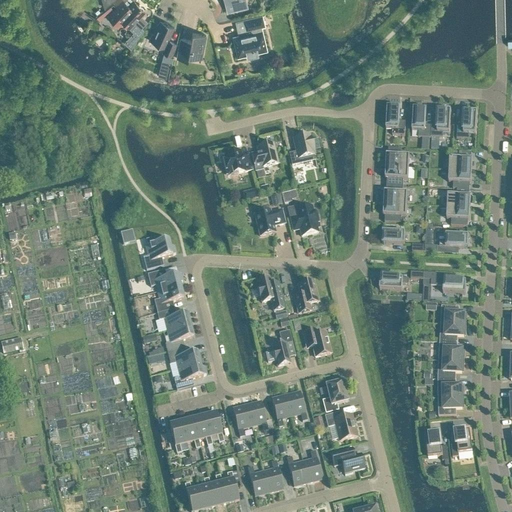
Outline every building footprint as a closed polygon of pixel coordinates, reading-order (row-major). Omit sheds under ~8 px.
[(122,0),(107,16),(118,26),(122,21),(130,28),(134,24),(140,29),(147,21),(141,15),(145,11),(133,0),(128,5),(122,0)] [(224,0),(227,10),(247,5),(245,0),(224,0)] [(259,30),(258,26),(263,25),(261,15),(236,21),(239,35),(233,36),(235,46),(237,46),(237,54),(233,54),(233,55),(246,54),(247,56),(257,53),(257,52),(266,48),(263,40),(261,30),(259,30)] [(168,39),(174,27),(159,21),(155,28),(156,29),(154,33),(152,32),(148,39),(164,47),(162,51),(172,56),(176,43),(168,39)] [(201,58),(205,34),(192,32),(190,39),(180,37),(176,57),(187,60),(188,56),(201,58)] [(158,75),(168,77),(173,59),(163,57),(158,75)] [(405,138),(405,124),(401,124),(401,111),(400,111),(400,110),(388,110),(387,132),(393,132),(393,137),(405,138)] [(431,141),(431,139),(432,126),(427,126),(428,112),(414,111),(412,133),(419,134),(419,140),(431,141)] [(432,126),(431,139),(443,140),(443,135),(450,136),(451,113),(437,112),(436,126),(432,126)] [(476,137),(477,115),(463,114),(463,127),(458,127),(457,141),(469,142),(469,137),(476,137)] [(295,154),(288,156),(291,168),(299,166),(316,162),(315,158),(314,157),(315,157),(311,138),(310,137),(292,141),(295,154)] [(257,180),(263,178),(261,172),(263,172),(262,170),(278,166),(273,146),(257,150),(259,158),(252,160),(257,180)] [(386,169),(409,171),(409,158),(401,158),(401,151),(389,151),(388,157),(387,157),(386,169)] [(242,160),(240,154),(224,158),(224,160),(222,160),(226,177),(228,176),(229,178),(252,172),(249,158),(242,160)] [(450,173),(472,174),(473,162),(471,162),(471,155),(459,154),(459,161),(450,160),(450,173)] [(408,182),(409,171),(386,169),(386,181),(387,181),(387,188),(403,189),(403,182),(408,182)] [(471,185),(472,174),(450,173),(449,184),(453,184),(453,191),(469,192),(470,185),(471,185)] [(403,195),(403,189),(387,188),(386,194),(385,194),(384,206),(407,207),(407,195),(403,195)] [(92,198),(91,191),(83,193),(84,200),(92,198)] [(469,199),(469,192),(453,191),(452,197),(448,197),(448,210),(470,211),(471,199),(469,199)] [(246,194),(247,201),(258,198),(257,192),(246,194)] [(292,204),(292,202),(290,194),(287,195),(282,196),(283,201),(285,206),(292,204)] [(270,199),(273,209),(282,207),(280,196),(270,199)] [(406,219),(407,207),(384,206),(384,218),(385,218),(385,224),(401,225),(402,219),(406,219)] [(313,213),(312,208),(297,212),(296,208),(287,210),(293,234),(299,233),(300,240),(319,235),(318,231),(320,230),(315,212),(313,213)] [(469,222),(470,211),(448,210),(447,221),(452,222),(451,228),(468,229),(468,222),(469,222)] [(286,227),(282,212),(271,214),(271,212),(253,216),(259,240),(276,236),(275,229),(286,227)] [(132,238),(131,232),(119,235),(122,247),(128,245),(127,240),(132,238)] [(405,248),(406,235),(383,234),(383,242),(384,242),(384,246),(405,248)] [(468,246),(469,239),(446,237),(446,244),(440,244),(440,250),(466,251),(467,246),(468,246)] [(155,239),(146,242),(147,247),(144,248),(147,259),(143,260),(146,273),(163,269),(161,260),(172,257),(175,256),(173,249),(171,249),(169,242),(156,245),(155,239)] [(155,288),(156,295),(181,288),(180,284),(184,284),(182,276),(166,280),(164,272),(147,277),(150,289),(155,288)] [(423,282),(422,304),(430,304),(431,288),(444,289),(443,295),(466,297),(466,284),(438,283),(439,277),(424,276),(423,282)] [(409,287),(409,281),(382,280),(382,285),(380,285),(380,292),(402,294),(403,287),(409,287)] [(271,287),(269,281),(256,284),(258,290),(257,290),(260,300),(261,305),(271,303),(273,313),(284,311),(277,285),(271,287)] [(313,284),(297,288),(300,297),(294,298),(298,316),(310,313),(309,307),(318,304),(313,284)] [(181,288),(156,295),(158,302),(154,303),(157,315),(174,311),(172,303),(184,301),(181,288)] [(437,313),(437,306),(427,305),(426,313),(437,313)] [(441,326),(466,328),(466,321),(465,320),(465,316),(459,316),(459,309),(442,308),(441,326)] [(166,334),(191,327),(188,316),(176,319),(174,311),(157,315),(159,322),(164,321),(164,322),(163,322),(166,334)] [(282,330),(289,328),(288,320),(280,322),(282,330)] [(466,335),(466,328),(441,326),(440,345),(457,346),(458,339),(464,339),(464,335),(466,335)] [(167,354),(184,350),(182,342),(194,339),(191,327),(166,334),(169,345),(165,346),(167,354)] [(316,338),(315,332),(303,335),(306,348),(312,347),(315,360),(330,356),(325,335),(316,338)] [(273,353),(273,354),(265,356),(267,365),(275,363),(275,364),(276,364),(277,369),(290,366),(289,360),(295,358),(289,333),(279,336),(281,346),(272,348),(273,353)] [(3,356),(23,352),(21,340),(1,345),(3,356)] [(457,352),(457,346),(440,345),(439,363),(464,364),(465,357),(463,357),(463,352),(457,352)] [(176,372),(201,366),(198,354),(186,357),(184,350),(167,354),(170,367),(174,366),(176,372)] [(156,366),(164,364),(162,356),(155,358),(156,366)] [(464,371),(464,364),(439,363),(438,381),(456,382),(456,376),(462,376),(462,371),(464,371)] [(201,366),(176,372),(178,379),(173,380),(176,393),(194,388),(192,381),(207,377),(205,369),(202,370),(201,366)] [(456,388),(456,382),(438,381),(438,400),(464,400),(463,393),(462,393),(462,388),(456,388)] [(337,385),(337,384),(330,386),(330,387),(326,388),(329,401),(322,403),(326,416),(338,413),(336,407),(347,404),(345,396),(346,396),(346,395),(345,395),(342,384),(337,385)] [(285,398),(291,419),(300,417),(302,424),(307,423),(300,395),(285,398)] [(281,421),(291,419),(285,398),(271,402),(278,430),(283,429),(281,421)] [(464,400),(438,400),(439,419),(456,418),(456,412),(462,412),(462,407),(464,407),(464,400)] [(247,408),(252,429),(261,427),(263,434),(268,433),(261,405),(247,408)] [(242,431),(252,429),(247,408),(232,412),(239,440),(244,439),(242,431)] [(340,420),(339,414),(324,418),(327,430),(336,428),(340,444),(356,440),(350,418),(340,420)] [(205,419),(210,440),(217,438),(219,445),(224,444),(216,416),(205,419)] [(212,447),(210,440),(205,419),(193,422),(198,442),(205,441),(207,448),(212,447)] [(321,419),(313,421),(316,433),(324,431),(321,419)] [(200,450),(198,442),(193,422),(181,425),(186,446),(193,444),(195,451),(200,450)] [(179,447),(186,446),(181,425),(169,428),(176,456),(181,455),(179,447)] [(453,460),(459,459),(459,456),(473,455),(470,434),(456,435),(457,447),(451,448),(453,460)] [(441,449),(440,437),(425,439),(428,460),(442,458),(442,463),(449,463),(447,448),(441,449)] [(276,446),(274,438),(268,440),(270,448),(276,446)] [(243,454),(241,447),(235,448),(237,456),(243,454)] [(279,456),(277,448),(270,450),(272,458),(279,456)] [(354,458),(352,450),(330,456),(333,470),(341,468),(342,469),(344,478),(352,476),(352,475),(365,472),(361,456),(354,458)] [(302,465),(308,486),(322,482),(315,454),(310,455),(312,463),(302,465)] [(191,467),(189,460),(183,462),(184,469),(191,467)] [(308,486),(302,465),(293,467),(291,460),(286,461),(293,489),(308,486)] [(263,475),(269,496),(283,492),(276,464),(271,465),(273,472),(263,475)] [(269,496),(263,475),(254,477),(252,470),(247,471),(254,499),(269,496)] [(240,489),(236,473),(231,475),(235,490),(240,489)] [(181,480),(180,474),(173,475),(174,482),(181,480)] [(221,485),(227,506),(238,503),(235,490),(231,475),(226,476),(228,483),(221,485)] [(227,506),(221,485),(220,478),(215,479),(217,486),(210,488),(215,509),(227,506)] [(215,509),(210,488),(208,481),(203,482),(205,489),(198,491),(203,511),(215,509)] [(202,511),(203,511),(198,491),(191,493),(189,485),(184,487),(190,511),(202,511)]
